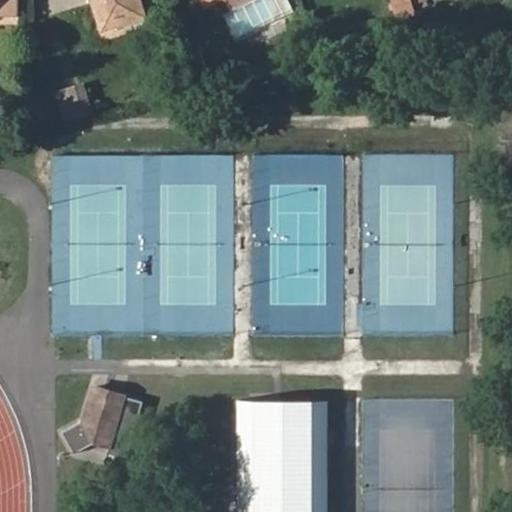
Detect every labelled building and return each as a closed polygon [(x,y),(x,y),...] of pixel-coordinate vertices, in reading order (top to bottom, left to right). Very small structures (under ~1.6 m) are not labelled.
[(0,0),(0,18),(16,18),(16,0),(0,0)] [(98,0),(91,0),(101,31),(144,18),(141,10),(106,22),(98,0)] [(98,0),(106,22),(141,10),(138,0),(98,0)] [(79,75),(53,83),(62,112),(88,105),(79,75)] [(88,388),(85,400),(114,408),(118,395),(88,388)] [(114,408),(85,400),(79,422),(58,434),(70,457),(90,443),(104,448),(99,463),(120,470),(138,401),(118,395),(114,408)] [(232,398),(233,511),(324,511),(324,399),(232,398)]
